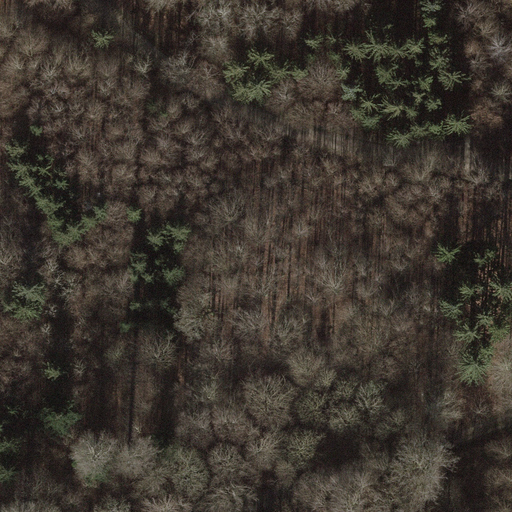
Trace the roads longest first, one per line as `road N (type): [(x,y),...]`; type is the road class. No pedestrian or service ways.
road 1 (track): [(86,0),(224,107),(327,144),(511,171)]
road 2 (track): [(228,511),(511,421)]
